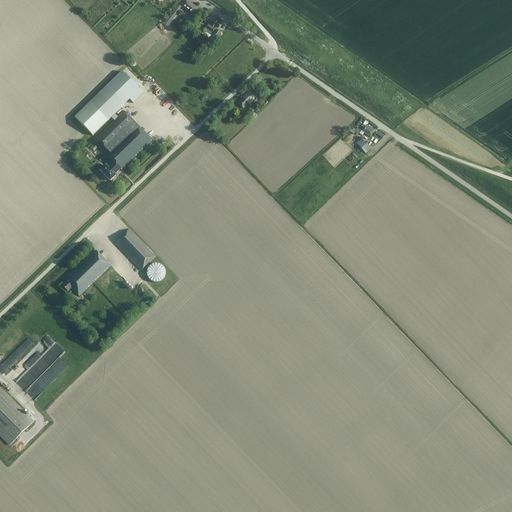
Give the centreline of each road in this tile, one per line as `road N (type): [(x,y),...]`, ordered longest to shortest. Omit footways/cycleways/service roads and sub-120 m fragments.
road 1 (unclassified): [(0,315),(273,52)]
road 2 (unclassified): [(511,217),(273,52)]
